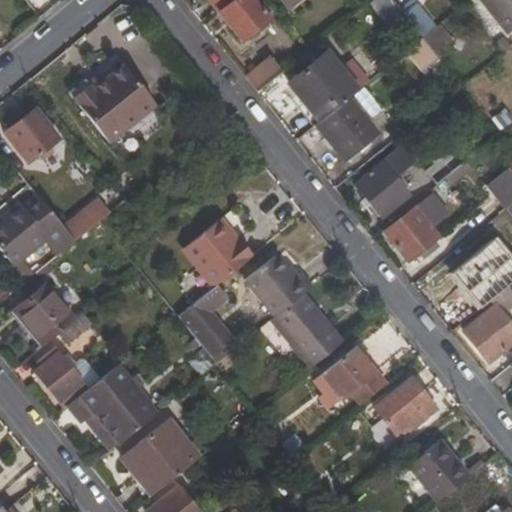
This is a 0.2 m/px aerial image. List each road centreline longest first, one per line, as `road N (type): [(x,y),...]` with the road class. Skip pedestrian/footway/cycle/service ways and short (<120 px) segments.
road 1 (residential): [(511,441),(158,0)]
road 2 (residential): [(0,387),(99,511)]
road 3 (residential): [(0,77),(95,0)]
